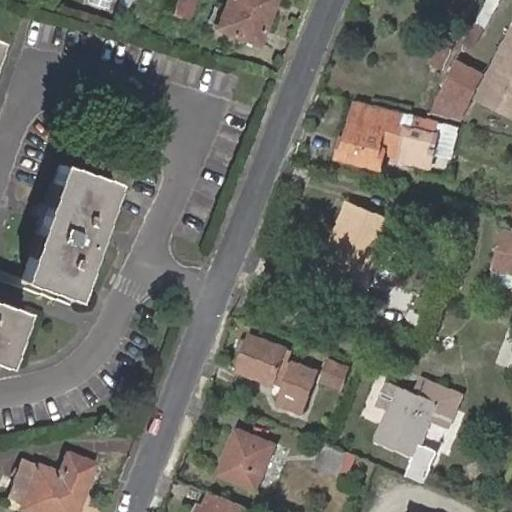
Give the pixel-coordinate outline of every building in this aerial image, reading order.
[(190,21),(196,0),(177,0),(173,15),(190,21)] [(265,0),(228,0),(217,27),(257,43),(267,18),(259,15),(265,0)] [(267,18),(273,0),(265,0),(259,15),(267,18)] [(490,102),(511,59),(511,35),(480,97),(490,102)] [(440,42),(430,61),(444,68),(454,49),(440,42)] [(511,59),(490,102),(511,113),(511,59)] [(450,70),(428,113),(462,121),(481,80),(452,66),(450,70)] [(427,164),(430,153),(432,146),(437,148),(456,152),(462,127),(402,113),(356,102),(355,106),(347,140),(343,138),(338,157),(380,167),(384,151),(399,154),(399,157),(427,164)] [(347,140),(355,106),(351,105),(343,138),(347,140)] [(334,156),(338,157),(343,138),(339,137),(334,156)] [(72,297),(111,182),(59,164),(20,279),(72,297)] [(349,201),(328,254),(335,256),(356,204),(349,201)] [(335,256),(328,254),(321,270),(366,289),(394,219),(356,204),(335,256)] [(511,263),(511,233),(501,231),(495,259),(511,263)] [(493,267),(511,271),(511,263),(495,259),(493,267)] [(0,363),(3,364),(21,311),(0,304),(0,363)] [(291,352),(251,336),(237,371),(281,388),(284,389),(308,399),(315,379),(291,371),(287,369),(279,365),(283,356),(289,358),(291,352)] [(511,369),(511,336),(503,366),(511,369)] [(291,359),(287,369),(315,379),(319,369),(291,359)] [(340,387),(347,368),(329,361),(321,380),(340,387)] [(422,380),(416,394),(424,397),(430,384),(422,380)] [(416,394),(387,382),(378,406),(389,410),(375,443),(414,459),(430,421),(448,428),(461,396),(430,384),(424,397),(416,394)] [(284,389),(281,388),(274,405),(302,415),(308,399),(284,389)] [(257,489),(275,445),(238,429),(220,474),(257,489)] [(348,454),(323,444),(314,467),(339,478),(348,454)] [(23,511),(75,511),(95,463),(66,454),(59,472),(22,460),(7,498),(22,504),(20,511),(23,511)] [(253,511),(254,511),(211,493),(204,508),(202,511),(253,511)]
